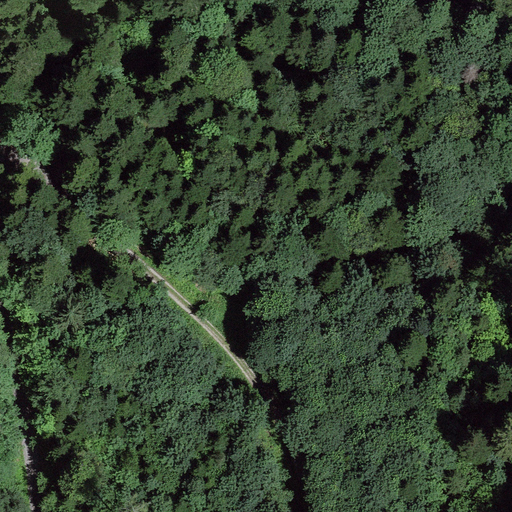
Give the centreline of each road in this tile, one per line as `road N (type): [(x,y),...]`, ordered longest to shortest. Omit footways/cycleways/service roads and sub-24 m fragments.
road 1 (track): [(308,511),(285,429),(234,351),(109,240),(52,171),(21,155),(0,155)]
road 2 (track): [(40,511),(9,327),(0,200)]
